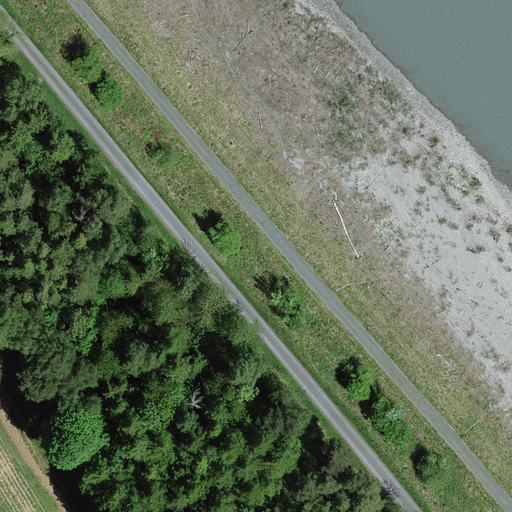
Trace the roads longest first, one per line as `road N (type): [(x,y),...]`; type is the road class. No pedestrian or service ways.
road 1 (track): [(72,0),(507,511)]
road 2 (track): [(0,13),(413,511)]
